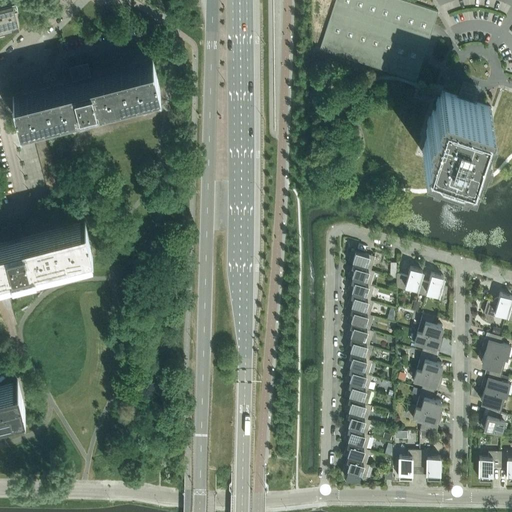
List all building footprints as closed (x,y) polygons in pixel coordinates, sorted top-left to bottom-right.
[(0,26),(19,22),(19,20),(13,0),(4,0),(0,1),(0,26)] [(416,80),(422,60),(438,11),(405,0),(335,0),(319,48),(383,69),(416,80)] [(152,60),(153,62),(144,65),(144,63),(87,78),(85,72),(88,72),(86,64),(83,64),(83,62),(79,63),(74,64),(75,66),(73,67),(75,75),(77,74),(79,80),(21,95),(22,96),(15,98),(14,96),(13,96),(20,124),(21,124),(21,123),(159,88),(160,88),(153,60),(152,60)] [(426,138),(422,152),(471,168),(473,164),(474,161),(476,154),(477,152),(478,148),(480,149),(481,145),(482,142),(485,135),(485,132),(487,128),(485,127),(485,125),(486,122),(487,120),(489,115),(490,112),(491,107),(476,102),(474,102),(475,98),(476,95),(461,90),(460,93),(459,97),(457,96),(442,91),(435,111),(433,110),(426,131),(428,132),(426,138)] [(44,126),(32,129),(34,135),(46,132),(44,126)] [(46,132),(34,135),(35,140),(47,137),(46,132)] [(47,137),(35,140),(37,146),(49,143),(47,137)] [(49,143),(37,146),(38,152),(50,149),(49,143)] [(50,149),(38,152),(39,157),(51,154),(50,149)] [(51,154),(39,157),(41,163),(53,160),(51,154)] [(53,160),(41,163),(42,169),(54,166),(53,160)] [(54,166),(42,169),(44,174),(56,171),(54,166)] [(56,171),(44,174),(45,180),(57,177),(56,171)] [(57,177),(45,180),(47,186),(59,183),(57,177)] [(59,183),(47,186),(48,191),(60,188),(59,183)] [(60,188),(48,191),(50,197),(62,194),(60,188)] [(62,194),(50,197),(51,203),(63,200),(62,194)] [(85,220),(84,221),(85,223),(78,225),(78,224),(19,238),(18,233),(21,232),(18,224),(16,225),(15,222),(11,223),(7,224),(8,227),(5,227),(8,236),(10,235),(12,240),(0,243),(0,271),(91,249),(93,249),(85,220)] [(374,255),(352,248),(348,260),(352,262),(351,263),(370,269),(374,255)] [(347,275),(351,276),(351,278),(370,284),(374,270),(370,269),(351,263),(347,275)] [(396,272),(396,277),(396,286),(404,288),(406,284),(416,287),(417,287),(419,279),(422,269),(410,265),(407,275),(396,272)] [(438,293),(443,275),(431,272),(428,281),(419,279),(417,287),(416,287),(415,291),(425,295),(427,290),(438,293)] [(347,290),(351,291),(350,293),(369,299),(370,298),(374,285),(370,284),(351,278),(347,290)] [(511,295),(500,292),(497,302),(487,299),(483,312),(494,315),(495,310),(506,313),(506,314),(509,305),(511,295)] [(369,299),(350,293),(347,305),(350,306),(350,308),(369,314),(369,313),(373,300),(370,298),(369,299)] [(414,299),(412,308),(418,310),(420,301),(414,299)] [(369,314),(350,308),(346,320),(350,321),(349,323),(369,329),(369,328),(373,314),(369,313),(369,314)] [(423,312),(417,330),(439,336),(439,335),(442,324),(433,322),(435,315),(423,312)] [(346,335),(350,336),(349,338),(368,344),(368,343),(373,329),(369,328),(369,329),(349,323),(346,335)] [(423,344),(422,350),(434,354),(436,348),(439,349),(443,337),(439,335),(439,336),(417,330),(414,341),(423,344)] [(489,331),(488,338),(484,337),(481,349),(485,350),(506,356),(510,344),(500,341),(502,335),(489,331)] [(368,344),(349,338),(346,350),(349,351),(349,353),(368,359),(368,358),(372,344),(368,343),(368,344)] [(422,350),(417,367),(438,374),(438,373),(442,362),(433,360),(434,354),(422,350)] [(485,350),(481,361),(490,364),(489,370),(501,373),(506,356),(485,350)] [(345,365),(349,366),(348,368),(368,374),(368,373),(372,359),(368,358),(368,359),(349,353),(345,365)] [(423,382),(421,388),(434,391),(435,386),(439,387),(442,374),(438,373),(438,374),(417,367),(413,379),(423,382)] [(368,374),(348,368),(345,380),(349,381),(348,383),(367,388),(371,374),(368,373),(368,374)] [(480,387),(484,388),(484,387),(506,394),(509,382),(507,382),(500,379),(501,373),(489,370),(487,375),(484,375),(480,387)] [(501,373),(500,379),(507,382),(509,376),(501,373)] [(25,408),(18,380),(16,380),(17,383),(10,385),(10,383),(0,385),(0,414),(24,408),(24,409),(25,408)] [(367,388),(348,383),(344,395),(348,396),(348,398),(367,403),(371,389),(367,388)] [(484,387),(484,388),(481,399),(490,402),(488,407),(501,411),(506,394),(484,387)] [(421,388),(416,405),(438,412),(438,411),(441,400),(432,397),(434,391),(421,388)] [(348,411),(347,413),(366,418),(367,418),(371,404),(367,403),(348,398),(344,409),(348,411)] [(419,430),(433,430),(435,423),(438,424),(442,412),(438,411),(438,412),(416,405),(413,417),(422,420),(419,430)] [(479,425),(480,425),(501,431),(504,419),(505,419),(507,414),(500,412),(501,411),(488,407),(486,413),(483,412),(479,425)] [(347,426),(347,427),(366,433),(370,419),(367,418),(366,418),(347,413),(344,424),(347,426)] [(343,439),(347,440),(346,442),(366,448),(370,434),(366,433),(347,427),(343,439)] [(343,454),(347,455),(346,457),(365,463),(365,462),(370,449),(366,448),(346,442),(343,454)] [(407,454),(399,454),(398,476),(412,476),(412,464),(419,464),(420,448),(407,448),(407,454)] [(426,477),(440,477),(440,455),(432,455),(432,448),(420,448),(419,464),(427,465),(426,477)] [(488,456),(479,455),(479,477),(492,478),(492,466),(500,466),(500,449),(488,449),(488,456)] [(511,456),(511,450),(500,449),(500,466),(507,466),(507,478),(511,478),(511,456)] [(365,463),(346,457),(343,469),(346,470),(345,476),(365,476),(369,464),(365,462),(365,463)]
